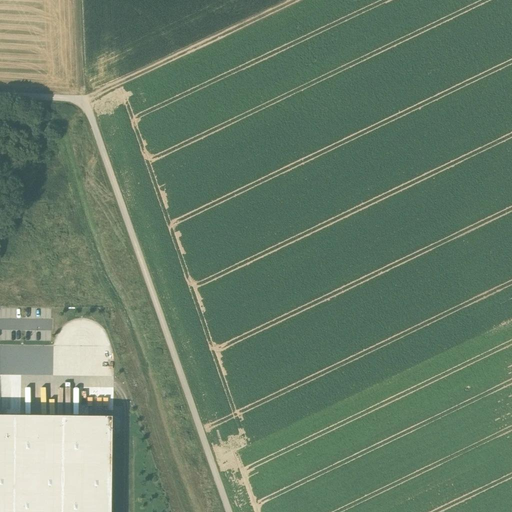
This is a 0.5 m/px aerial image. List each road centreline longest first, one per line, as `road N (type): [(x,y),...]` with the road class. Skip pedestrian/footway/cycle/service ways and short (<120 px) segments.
road 1 (track): [(227,511),(83,101),(0,96)]
road 2 (track): [(301,0),(83,101),(79,0)]
